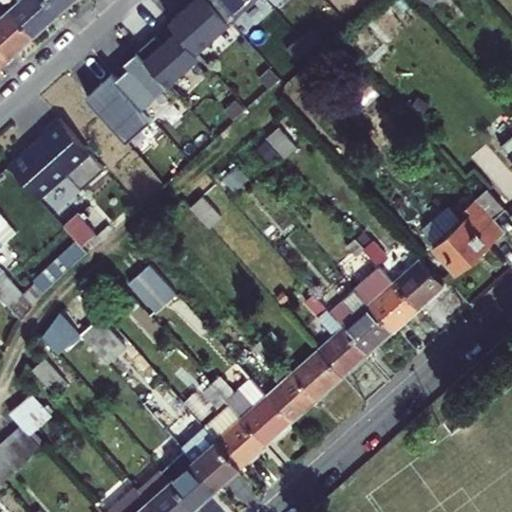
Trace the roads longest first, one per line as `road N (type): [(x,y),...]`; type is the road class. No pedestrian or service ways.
road 1 (residential): [(277,511),(511,301)]
road 2 (residential): [(0,113),(124,0)]
